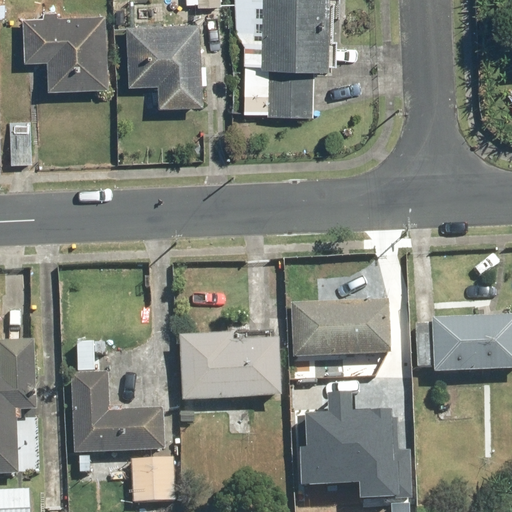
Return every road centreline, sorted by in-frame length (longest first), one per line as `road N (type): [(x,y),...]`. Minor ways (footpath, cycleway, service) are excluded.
road 1 (residential): [(430,199),(0,219)]
road 2 (residential): [(425,0),(430,199)]
